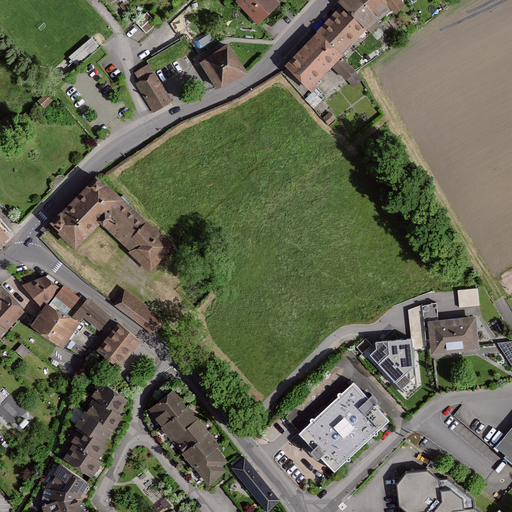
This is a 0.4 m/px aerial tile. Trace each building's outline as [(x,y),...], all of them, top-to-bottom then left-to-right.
[(275,4),(270,0),(236,0),(232,5),(253,26),(275,4)] [(338,0),(332,6),(337,9),(322,25),(293,55),(278,71),(306,96),(371,25),(388,12),(391,16),(400,9),(394,1),(394,0),(338,0)] [(68,58),(75,67),(97,48),(89,39),(68,58)] [(191,53),(184,40),(148,60),(156,73),(191,53)] [(201,63),(217,89),(243,72),(227,47),(201,63)] [(135,84),(153,114),(171,104),(149,66),(134,74),(139,82),(135,84)] [(170,248),(92,175),(46,225),(71,249),(95,222),(126,251),(125,252),(147,273),(170,248)] [(42,277),(21,285),(37,309),(41,303),(43,304),(56,289),(42,277)] [(52,297),(67,309),(76,297),(61,286),(52,297)] [(457,290),(459,307),(479,305),(478,288),(457,290)] [(155,334),(166,318),(124,289),(113,305),(155,334)] [(18,311),(0,295),(0,339),(7,332),(3,329),(18,311)] [(107,318),(85,299),(70,316),(77,321),(81,316),(97,330),(107,318)] [(43,304),(41,303),(37,309),(25,328),(58,348),(74,323),(43,304)] [(436,303),(422,306),(426,340),(429,340),(427,321),(438,320),(436,303)] [(426,340),(422,306),(408,310),(412,339),(413,347),(427,346),(426,340)] [(476,317),(427,321),(429,340),(431,355),(480,350),(476,317)] [(137,341),(115,324),(93,352),(115,369),(137,341)] [(357,342),(363,349),(373,341),(366,333),(357,342)] [(413,347),(412,339),(375,342),(376,350),(370,355),(407,396),(418,387),(413,347)] [(511,341),(497,343),(511,365),(511,341)] [(123,400),(96,381),(86,395),(91,399),(81,412),(79,411),(69,426),(74,429),(66,441),(69,443),(59,458),(86,477),(91,471),(97,463),(92,460),(97,454),(102,447),(98,444),(102,438),(111,425),(118,416),(114,413),(118,406),(123,400)] [(390,421),(354,383),(298,434),(334,473),(390,421)] [(213,444),(170,391),(144,411),(150,418),(161,432),(168,441),(170,440),(174,445),(179,452),(176,455),(181,461),(187,468),(190,466),(196,474),(203,483),(221,469),(218,465),(222,462),(210,446),(213,444)] [(511,468),(511,422),(491,448),(502,457),(500,458),(511,468)] [(277,499),(240,457),(228,467),(246,488),(264,510),(277,499)] [(78,511),(77,511),(75,506),(75,500),(75,495),(78,490),(82,483),(54,465),(39,489),(38,506),(40,511),(78,511)] [(474,511),(469,508),(468,498),(443,479),(433,479),(422,471),(402,473),(393,483),(395,504),(403,511),(474,511)]
